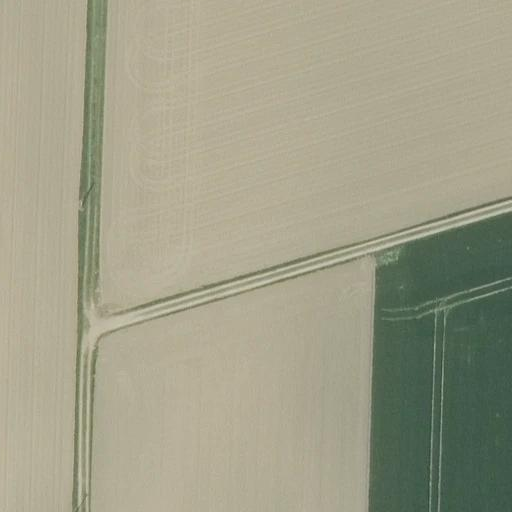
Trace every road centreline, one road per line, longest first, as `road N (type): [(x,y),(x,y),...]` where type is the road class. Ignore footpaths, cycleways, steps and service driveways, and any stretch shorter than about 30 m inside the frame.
road 1 (track): [(511,207),(86,332)]
road 2 (track): [(86,332),(95,0)]
road 3 (track): [(86,332),(81,511)]
